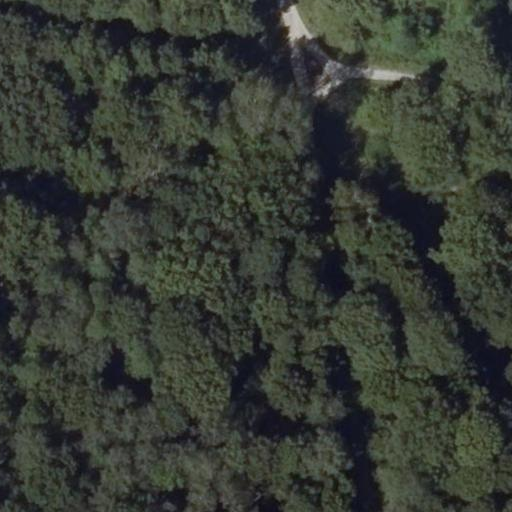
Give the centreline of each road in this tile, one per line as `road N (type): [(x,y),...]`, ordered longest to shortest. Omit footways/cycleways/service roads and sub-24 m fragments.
road 1 (track): [(0,0),(511,91)]
road 2 (track): [(306,54),(304,98),(373,511)]
road 3 (track): [(306,54),(511,420)]
